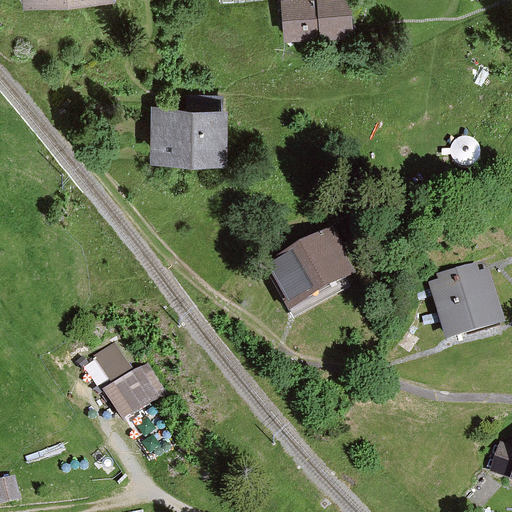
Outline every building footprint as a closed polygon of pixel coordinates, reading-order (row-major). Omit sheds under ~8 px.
[(67,0),(22,0),(23,10),(68,6),(67,0)] [(283,0),(285,40),(352,37),(350,0),(283,0)] [(227,108),(153,107),(152,162),(226,164),(227,108)] [(331,237),(264,272),(291,321),(358,286),(331,237)] [(429,289),(447,349),(508,331),(490,273),(481,275),(479,267),(435,280),(437,287),(429,289)] [(164,398),(145,367),(136,372),(119,344),(98,357),(115,385),(104,391),(123,422),(164,398)] [(511,452),(503,449),(492,479),(511,486),(511,452)] [(15,480),(0,483),(0,504),(19,500),(15,480)]
